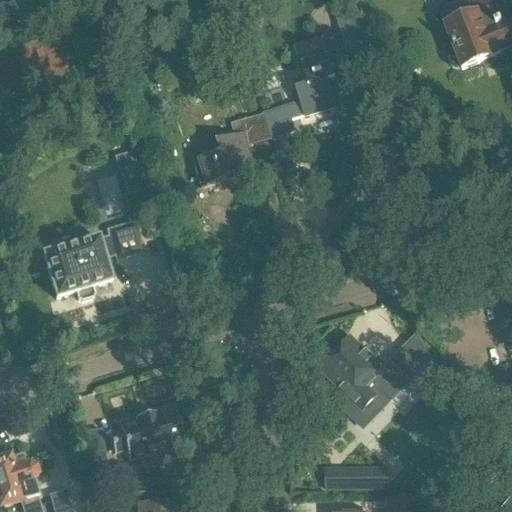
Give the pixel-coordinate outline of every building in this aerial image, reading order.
[(472,0),(434,0),(456,56),(454,57),(451,58),(449,62),(452,68),(452,70),(455,71),(457,72),(458,71),(461,70),(462,73),(482,65),(496,60),(495,59),(495,58),(511,51),(511,24),(502,28),(499,21),(507,18),(503,7),(501,3),(480,11),(477,12),(476,10),(472,0)] [(257,45),(252,26),(240,29),(245,48),(257,45)] [(309,85),(296,89),(301,105),(265,116),(273,142),(297,135),(293,122),(338,109),(333,93),(340,91),(328,53),(302,60),(309,85)] [(248,149),(262,145),(273,142),(265,116),(232,126),(235,138),(210,146),(214,158),(198,162),(199,164),(194,165),(202,191),(240,180),(238,174),(254,169),(248,149)] [(55,301),(63,299),(74,295),(76,301),(81,304),(92,301),(93,297),(91,291),(111,285),(104,261),(115,258),(116,263),(143,255),(134,226),(107,233),(109,240),(99,243),(98,240),(42,256),(55,301)] [(375,399),(380,394),(385,398),(390,404),(407,387),(389,369),(384,374),(350,341),(320,372),(363,414),(377,400),(375,399)] [(109,438),(114,456),(126,453),(128,463),(184,447),(181,437),(193,433),(187,415),(176,418),(175,414),(156,419),(155,415),(136,420),(137,425),(119,430),(120,434),(109,438)] [(88,492),(109,489),(104,454),(83,457),(88,492)] [(0,508),(19,503),(21,511),(40,511),(37,498),(32,484),(33,484),(37,477),(35,470),(25,467),(23,467),(21,460),(10,463),(9,459),(8,459),(0,455),(0,508)] [(384,472),(327,473),(327,494),(385,494),(384,472)] [(511,511),(511,492),(495,511),(511,511)] [(48,498),(52,511),(71,511),(66,493),(48,498)] [(418,511),(419,501),(394,501),(394,502),(386,502),(386,511),(418,511)]
